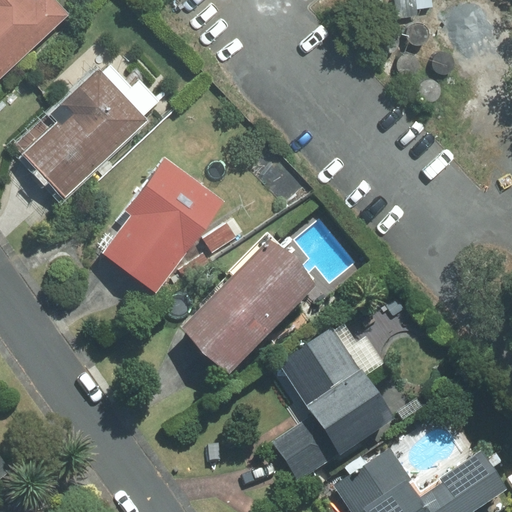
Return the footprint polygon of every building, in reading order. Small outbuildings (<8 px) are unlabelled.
[(0,0),(0,79),(71,14),(57,0),(0,0)] [(400,41),(403,44),(407,46),(411,46),(415,45),(419,42),(421,39),(422,35),(422,31),(420,27),(417,24),(414,22),(410,21),(406,22),(402,24),(400,27),(398,30),(397,34),(398,38),(400,41)] [(448,68),(449,64),(449,60),(448,56),(446,52),(442,50),(438,49),(434,49),(430,50),(427,53),(424,56),(423,60),(424,65),(425,68),(428,72),(432,74),(437,75),(441,74),(445,72),(448,68)] [(391,71),(393,74),(396,76),(400,77),(404,77),(408,75),(411,72),(412,69),(413,65),(412,61),(410,58),(408,55),(404,54),(400,53),(396,54),(393,56),(390,60),(389,64),(389,68),(391,71)] [(103,71),(99,67),(11,148),(61,201),(148,121),(143,115),(158,101),(138,80),(131,87),(110,64),(103,71)] [(413,100),(417,102),(422,103),(427,103),(431,101),(435,98),(437,93),(438,89),(437,84),(435,79),(431,76),(427,74),(422,74),(417,75),(413,78),(410,81),(408,86),(408,91),(410,96),(413,100)] [(224,202),(164,156),(116,220),(124,226),(104,253),(156,292),(224,202)] [(283,248),(269,234),(202,300),(207,305),(185,327),(229,372),(318,285),(300,267),(309,259),(291,241),(283,248)] [(356,342),(344,323),(274,368),(308,419),(333,457),(394,418),(366,375),(385,363),(366,335),(356,342)] [(333,457),(308,419),(273,441),(298,480),(333,457)] [(420,492),(391,448),(334,485),(351,511),(472,511),(507,489),(482,452),(420,492)]
